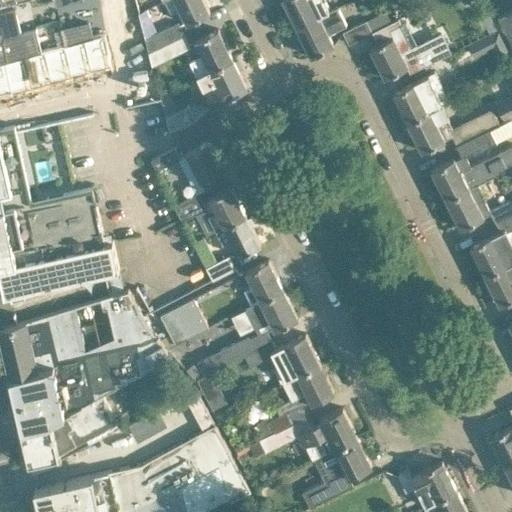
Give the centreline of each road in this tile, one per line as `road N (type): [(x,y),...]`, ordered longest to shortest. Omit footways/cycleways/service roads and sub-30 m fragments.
road 1 (residential): [(286,85),(249,105),(240,130),(378,410),(399,434),(453,416)]
road 2 (residential): [(453,416),(500,383),(490,348),(352,78),(326,67),(286,85)]
